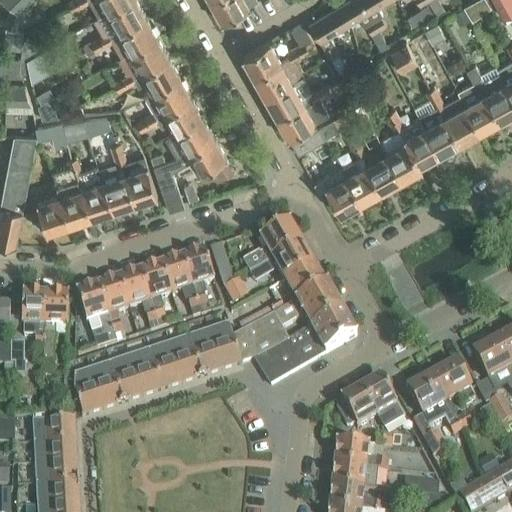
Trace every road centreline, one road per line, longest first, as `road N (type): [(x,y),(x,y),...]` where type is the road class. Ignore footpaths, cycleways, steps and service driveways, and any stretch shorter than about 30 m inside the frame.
road 1 (residential): [(93,511),(87,429),(239,377),(270,396),(303,401)]
road 2 (residential): [(0,269),(62,271),(300,193)]
road 3 (residential): [(511,175),(342,268)]
road 4 (residential): [(300,193),(220,55)]
road 5 (residential): [(387,346),(511,278)]
